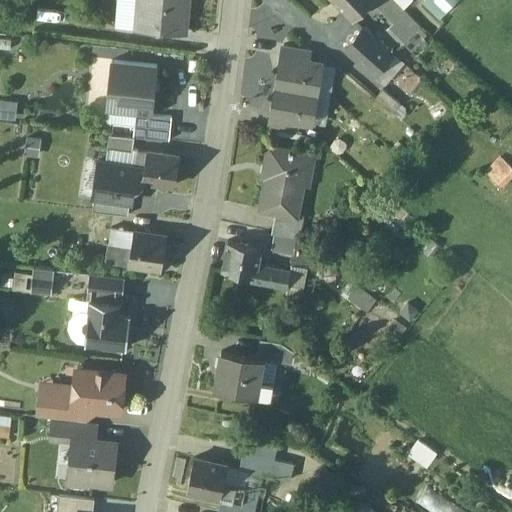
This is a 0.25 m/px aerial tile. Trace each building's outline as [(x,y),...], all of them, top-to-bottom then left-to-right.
[(135,0),(133,27),(185,31),(187,0),(135,0)] [(334,0),(352,19),(372,0),(334,0)] [(420,27),(394,0),(389,0),(381,8),(394,22),(409,37),(420,27)] [(457,0),(424,0),(421,3),(438,20),(457,0)] [(409,37),(394,22),(387,29),(402,44),(409,37)] [(394,54),(363,26),(343,48),(375,76),(394,54)] [(310,51),(285,46),(283,58),(308,62),(310,51)] [(283,58),(282,58),(277,85),(318,92),(322,64),(308,62),(283,58)] [(157,65),(112,60),(106,109),(136,112),(152,114),(157,65)] [(318,92),(277,85),(272,117),(273,117),(298,121),(312,124),(318,92)] [(401,103),(383,88),(375,97),(393,112),(401,103)] [(20,105),(0,101),(0,118),(17,121),(20,105)] [(152,114),(136,112),(133,136),(134,136),(169,140),(172,116),(152,114)] [(298,121),(273,117),(271,127),(297,132),(298,121)] [(24,153),(38,154),(40,135),(25,134),(24,153)] [(133,136),(110,134),(107,147),(132,151),(133,148),(134,136),(133,136)] [(309,154),(268,146),(262,177),(265,177),(258,210),(275,213),(296,217),(297,215),(309,154)] [(132,151),(107,147),(105,160),(135,165),(138,149),(133,148),(132,151)] [(179,155),(147,150),(138,149),(135,165),(145,167),(142,180),(174,185),(179,155)] [(503,184),(511,172),(511,165),(499,154),(486,169),(503,184)] [(105,160),(98,159),(93,196),(94,196),(130,202),(132,202),(134,186),(142,180),(145,167),(135,165),(105,160)] [(130,202),(94,196),(92,210),(128,214),(130,202)] [(296,217),(275,213),(271,232),(299,237),(303,217),(297,215),(296,217)] [(51,221),(29,219),(27,239),(48,241),(51,221)] [(167,234),(134,229),(131,247),(128,263),(161,269),(167,234)] [(131,247),(115,245),(115,239),(109,238),(106,260),(128,263),(131,247)] [(262,247),(229,241),(223,270),(254,275),(257,276),(259,264),(262,247)] [(291,270),(259,264),(257,276),(254,275),(253,280),(288,286),(291,270)] [(54,277),(34,272),(30,290),(50,295),(54,277)] [(125,277),(89,273),(87,299),(90,300),(90,298),(120,302),(120,303),(122,303),(125,277)] [(365,308),(373,299),(357,284),(348,293),(365,308)] [(120,302),(90,298),(90,300),(85,342),(103,344),(102,346),(118,348),(118,346),(127,347),(130,315),(118,314),(120,303),(120,302)] [(281,342),(261,339),(258,358),(277,361),(293,365),(296,353),(281,342)] [(258,358),(222,351),(215,386),(256,395),(259,380),(273,383),(277,361),(258,358)] [(121,375),(74,370),(72,388),(71,400),(71,406),(81,407),(81,408),(111,411),(112,401),(118,402),(121,375)] [(273,383),(259,380),(256,395),(270,397),(273,383)] [(72,388),(39,384),(38,396),(71,400),(72,388)] [(71,400),(38,396),(36,415),(51,417),(80,420),(81,408),(81,407),(71,406),(71,400)] [(80,420),(51,417),(49,436),(70,439),(70,438),(91,440),(93,421),(80,420)] [(416,436),(405,451),(425,465),(436,450),(416,436)] [(91,440),(70,438),(70,439),(66,481),(85,483),(85,481),(109,483),(113,442),(91,440)] [(275,458),(243,452),(240,467),(240,468),(249,470),(271,475),(275,458)] [(228,464),(195,457),(188,489),(221,496),(224,481),(228,465),(228,464)] [(249,470),(240,468),(240,467),(228,465),(224,481),(245,486),(249,470)] [(245,486),(224,481),(221,496),(242,501),(245,486)] [(416,503),(436,511),(466,511),(469,506),(424,486),(416,503)] [(91,511),(93,498),(59,494),(56,511),(91,511)] [(380,511),(359,498),(350,511),(380,511)]
